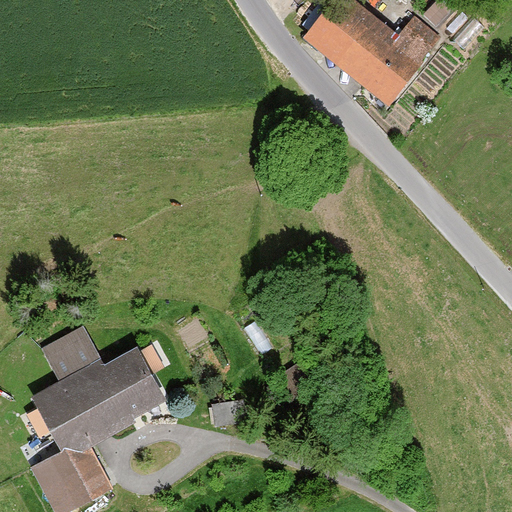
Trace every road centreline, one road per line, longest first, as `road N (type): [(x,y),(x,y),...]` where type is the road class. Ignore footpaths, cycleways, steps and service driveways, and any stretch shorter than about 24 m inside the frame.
road 1 (unclassified): [(247,0),(304,77),(511,296)]
road 2 (unknown): [(199,491),(263,468),(294,468),(371,489),(408,511)]
